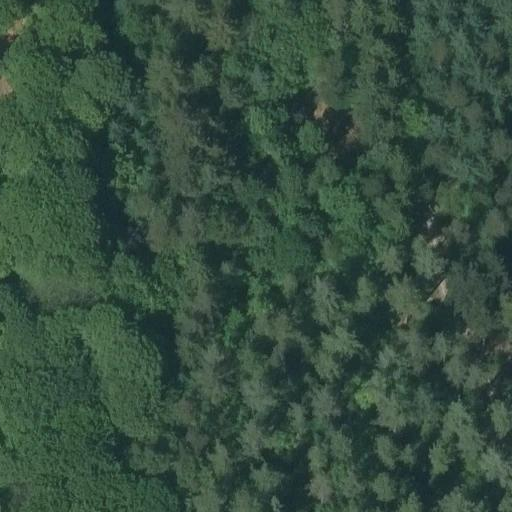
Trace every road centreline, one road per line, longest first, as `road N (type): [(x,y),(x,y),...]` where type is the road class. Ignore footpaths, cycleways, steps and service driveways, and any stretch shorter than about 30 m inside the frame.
road 1 (track): [(511,197),(207,373),(91,417)]
road 2 (track): [(407,0),(435,262),(463,346),(511,433)]
road 3 (track): [(14,511),(0,380)]
